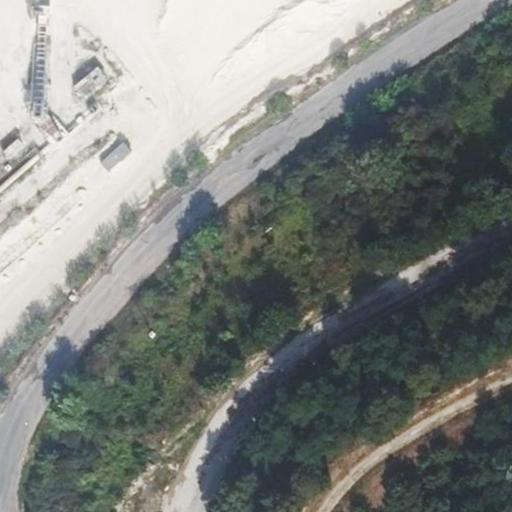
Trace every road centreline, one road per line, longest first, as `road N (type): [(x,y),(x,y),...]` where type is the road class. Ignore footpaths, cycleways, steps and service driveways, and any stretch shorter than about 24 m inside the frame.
road 1 (track): [(189,511),(196,480),(264,372),(308,334),(511,228)]
road 2 (track): [(327,511),(386,446),(511,379)]
